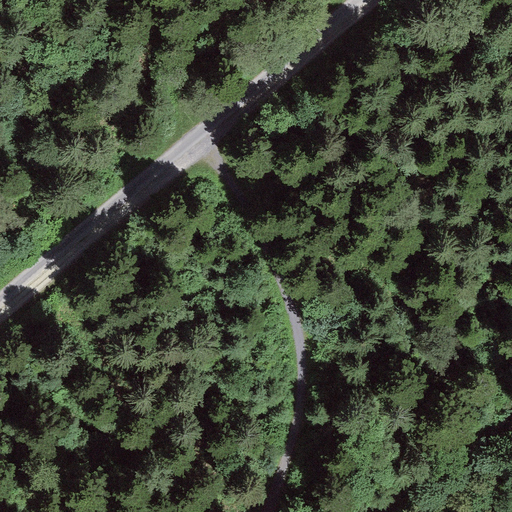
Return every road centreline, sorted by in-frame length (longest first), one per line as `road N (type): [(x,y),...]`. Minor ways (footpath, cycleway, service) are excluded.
road 1 (track): [(264,511),(294,419),(295,335),(258,237),(200,140)]
road 2 (track): [(200,140),(0,306)]
road 3 (track): [(366,0),(200,140)]
